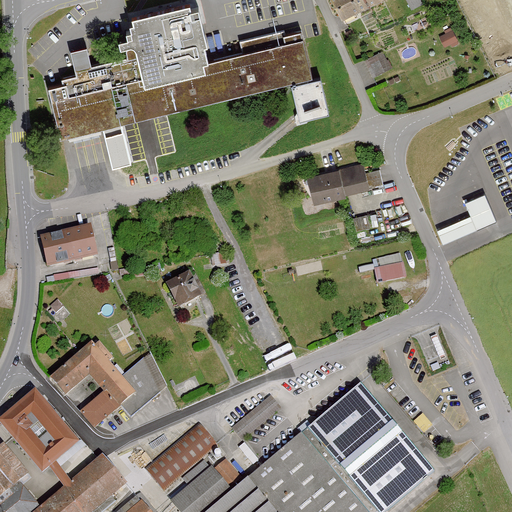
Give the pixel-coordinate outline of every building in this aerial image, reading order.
[(127,55),(91,64),(87,46),(70,49),(76,73),(61,77),(63,82),(48,86),(60,136),(282,84),(313,77),(302,29),(283,34),(283,31),(240,41),(243,51),(209,60),(204,43),(207,42),(198,4),(191,6),(190,0),(132,15),(133,20),(130,21),(131,28),(126,29),(128,35),(118,38),(120,46),(129,43),(129,44),(127,45),(126,46),(126,48),(126,50),(127,55)] [(332,0),(342,20),(382,0),(332,0)] [(424,5),(421,0),(404,0),(411,12),(424,5)] [(452,43),(453,46),(459,44),(451,28),(445,30),(446,33),(439,36),(444,47),(452,43)] [(391,70),(383,51),(364,59),(372,78),(391,70)] [(322,114),(313,77),(282,84),(291,121),(322,114)] [(302,177),(309,204),(368,191),(362,164),(302,177)] [(467,199),(473,213),(439,227),(445,240),(498,219),(487,191),(467,199)] [(86,224),(35,235),(42,267),(94,256),(86,224)] [(214,267),(229,264),(227,251),(211,253),(214,267)] [(377,257),(379,264),(403,260),(402,252),(377,257)] [(375,284),(404,278),(401,263),(372,268),(375,284)] [(152,277),(151,264),(135,266),(137,279),(152,277)] [(173,309),(199,296),(186,270),(160,283),(173,309)] [(72,311),(59,296),(49,305),(62,320),(72,311)] [(119,404),(129,417),(166,387),(147,352),(140,360),(118,377),(116,376),(86,343),(44,378),(61,399),(87,377),(100,391),(76,412),(91,428),(114,407),(115,407),(119,404)] [(384,511),(433,471),(356,384),(240,479),(224,458),(168,502),(176,511),(148,511),(139,501),(125,511),(384,511)] [(0,431),(34,474),(43,467),(59,488),(37,504),(18,484),(0,500),(0,511),(93,511),(126,485),(100,455),(67,480),(53,462),(76,443),(31,389),(0,414),(0,431)] [(242,442),(282,408),(271,395),(231,428),(242,442)] [(424,412),(415,420),(423,431),(433,423),(424,412)] [(163,491),(216,448),(197,425),(145,469),(163,491)] [(435,428),(425,436),(434,447),(443,440),(435,428)] [(0,475),(10,488),(28,473),(2,443),(0,444),(0,475)] [(0,496),(10,488),(0,475),(0,496)]
